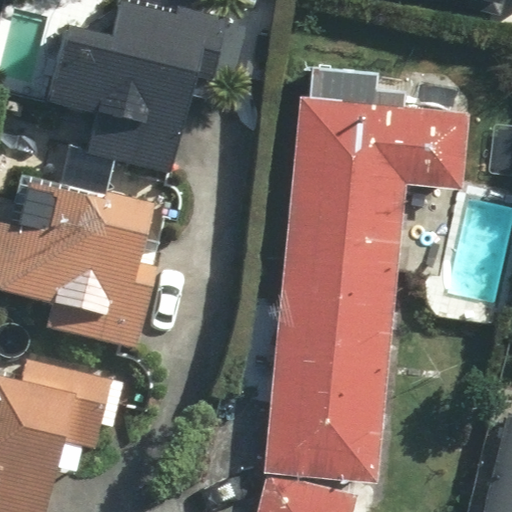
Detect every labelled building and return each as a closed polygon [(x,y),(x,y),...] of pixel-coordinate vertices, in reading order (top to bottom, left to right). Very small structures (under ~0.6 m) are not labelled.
[(440,0),(486,11),(488,0),(440,0)] [(86,155),(163,174),(190,68),(205,72),(217,24),(169,12),(166,23),(108,8),(98,47),(54,36),(37,106),(94,120),(86,155)] [(372,485),(397,191),(451,195),(457,119),(290,105),(259,476),(372,485)] [(145,279),(127,274),(141,214),(90,203),(88,211),(21,196),(12,235),(0,232),(0,296),(45,307),(40,330),(129,350),(145,279)] [(0,511),(41,511),(55,445),(91,452),(105,383),(14,364),(7,395),(0,393),(0,511)] [(511,511),(511,420),(503,418),(477,511),(511,511)] [(347,511),(349,500),(261,483),(255,511),(347,511)]
